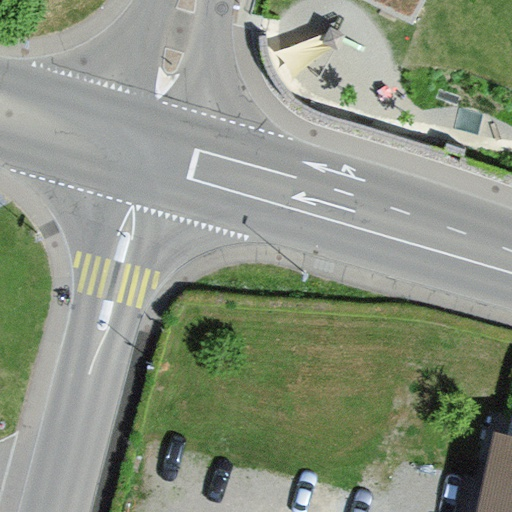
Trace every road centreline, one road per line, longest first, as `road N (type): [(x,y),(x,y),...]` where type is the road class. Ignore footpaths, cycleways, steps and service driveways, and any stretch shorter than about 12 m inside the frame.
road 1 (primary): [(149,150),(511,257)]
road 2 (residential): [(56,511),(149,150)]
road 3 (residential): [(149,150),(191,0)]
road 4 (primary): [(149,150),(0,109)]
